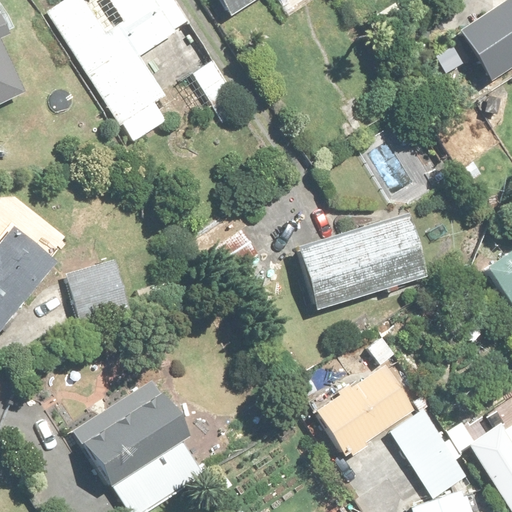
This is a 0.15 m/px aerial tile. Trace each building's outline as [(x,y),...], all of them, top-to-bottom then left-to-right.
[(149,0),(148,0),(104,0),(121,26),(103,37),(78,0),(68,0),(45,15),(129,147),(163,125),(150,105),(161,98),(136,59),(186,27),(168,0),(149,0)] [(213,0),(226,21),(260,0),(277,0),(291,23),(316,7),(311,0),(213,0)] [(511,67),(511,0),(509,0),(455,36),(487,84),(511,67)] [(0,106),(19,98),(0,56),(0,106)] [(241,114),(211,66),(192,77),(222,126),(241,114)] [(420,282),(402,222),(294,255),(312,315),(420,282)] [(0,246),(0,333),(50,271),(33,257),(36,254),(10,233),(0,246)] [(253,253),(239,233),(206,256),(220,276),(253,253)] [(511,251),(481,270),(511,320),(511,251)] [(138,312),(123,262),(64,279),(79,330),(138,312)] [(176,303),(167,282),(147,290),(156,311),(176,303)] [(410,413),(379,367),(324,404),(319,397),(308,405),(343,458),(410,413)] [(109,491),(179,447),(185,443),(149,387),(73,435),(109,491)] [(459,478),(448,462),(474,444),(461,424),(444,435),(448,442),(439,448),(418,418),(388,438),(429,498),(459,478)] [(511,511),(511,424),(467,453),(504,511),(511,511)] [(463,511),(458,495),(409,511),(463,511)]
